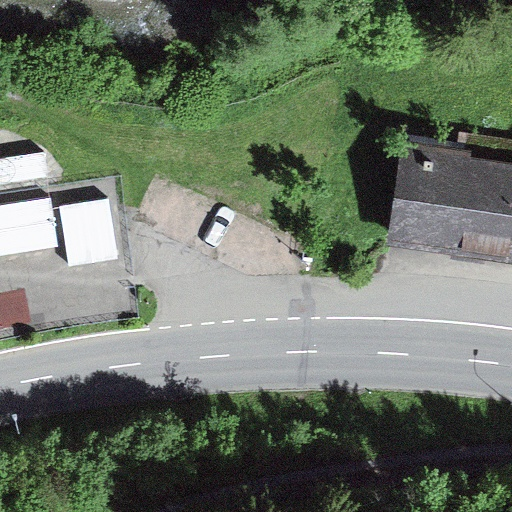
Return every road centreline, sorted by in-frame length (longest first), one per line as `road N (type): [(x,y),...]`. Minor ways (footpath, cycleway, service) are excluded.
road 1 (secondary): [(0,387),(264,354),(426,356),(511,367)]
road 2 (track): [(511,462),(293,481),(204,511)]
